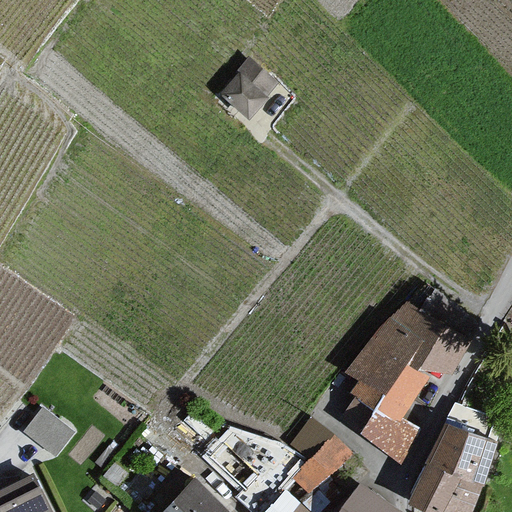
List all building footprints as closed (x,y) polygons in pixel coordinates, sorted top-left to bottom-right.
[(278,83),(250,57),(240,68),(244,72),(224,94),(251,119),(271,99),(266,95),(278,83)] [(467,338),(407,297),(391,320),(385,316),(347,371),(357,378),(347,391),(332,413),(398,459),(420,428),(400,414),(428,374),(419,368),(424,360),(443,373),(467,338)] [(46,407),(25,431),(56,456),(76,432),(46,407)] [(466,511),(480,476),(483,477),(498,438),(441,416),(425,456),(428,457),(412,499),(445,511),(466,511)] [(245,511),(319,511),(325,490),(354,456),(314,422),(288,452),(271,445),(237,434),(208,469),(241,497),(235,503),(245,511)] [(233,511),(188,471),(150,511),(233,511)] [(0,511),(54,511),(39,480),(0,498),(0,511)] [(334,511),(400,511),(402,509),(354,480),(334,511)]
